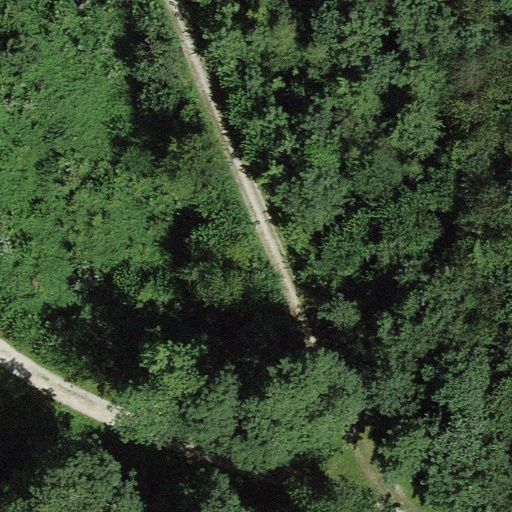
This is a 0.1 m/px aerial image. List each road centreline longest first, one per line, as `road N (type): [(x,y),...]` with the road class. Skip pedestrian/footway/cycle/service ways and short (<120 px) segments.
road 1 (track): [(393,511),(305,349),(173,38),(167,0)]
road 2 (track): [(335,511),(149,443),(0,357)]
